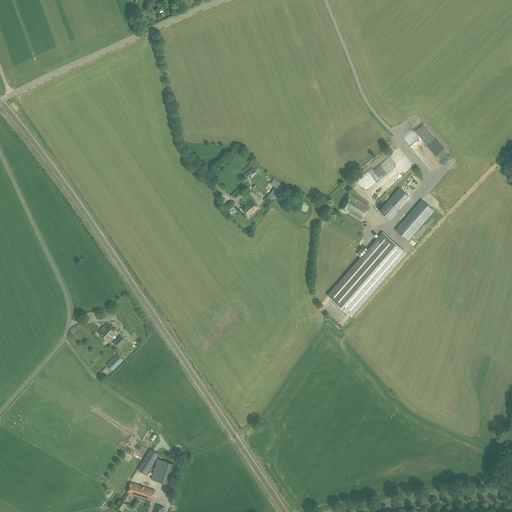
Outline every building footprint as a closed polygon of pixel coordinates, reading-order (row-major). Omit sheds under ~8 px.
[(413,130),(405,136),(413,147),(421,140),(413,130)] [(423,146),(417,153),(426,161),(432,154),(423,146)] [(442,162),(447,158),(440,148),(435,151),(442,162)] [(393,157),(399,164),(406,158),(400,151),(393,157)] [(387,161),(394,169),(399,165),(393,157),(387,161)] [(253,163),(243,171),(247,176),(257,167),(253,163)] [(269,183),(275,187),(266,199),(271,203),(284,185),(273,177),(269,183)] [(357,192),(367,189),(365,183),(355,187),(357,192)] [(265,194),(256,185),(253,188),(262,197),(265,194)] [(399,188),(379,211),(390,221),(400,210),(398,209),(409,196),(399,188)] [(346,210),(346,209),(362,219),(370,207),(350,194),(341,207),(346,210)] [(253,214),(253,213),(259,208),(252,199),(242,208),(249,217),(253,214)] [(395,230),(408,241),(409,242),(412,238),(411,237),(434,210),(421,199),(395,230)] [(235,207),(231,203),(224,209),(228,213),(235,207)] [(402,257),(379,236),(322,297),(344,318),(402,257)] [(108,323),(104,327),(98,333),(108,343),(113,337),(117,332),(108,323)] [(119,348),(126,341),(121,335),(113,343),(119,348)] [(131,341),(121,351),(127,357),(137,347),(131,341)] [(112,371),(124,360),(118,354),(106,365),(112,371)] [(159,454),(150,448),(138,469),(146,474),(159,454)] [(173,463),(157,458),(151,479),(166,484),(173,463)] [(130,482),(126,494),(122,500),(120,499),(115,506),(122,511),(127,504),(125,502),(130,494),(151,501),(155,490),(130,482)]
